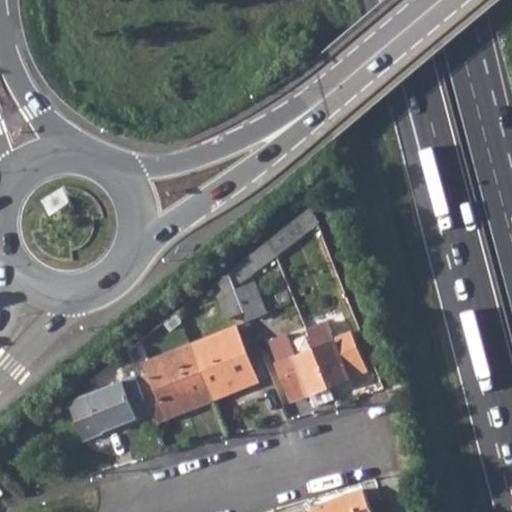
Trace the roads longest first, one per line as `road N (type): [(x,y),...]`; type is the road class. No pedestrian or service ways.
road 1 (tertiary): [(116,268),(233,190),(317,112)]
road 2 (motorway): [(368,0),(429,214),(456,217)]
road 3 (motorway): [(511,238),(448,0)]
road 4 (residential): [(131,511),(364,447)]
road 5 (motorway): [(399,0),(456,217)]
road 6 (motorway): [(456,217),(511,430)]
road 7 (tertiary): [(317,112),(197,168),(118,179)]
road 8 (tertiary): [(456,0),(317,112)]
road 9 (motorway): [(75,152),(34,103),(0,25)]
